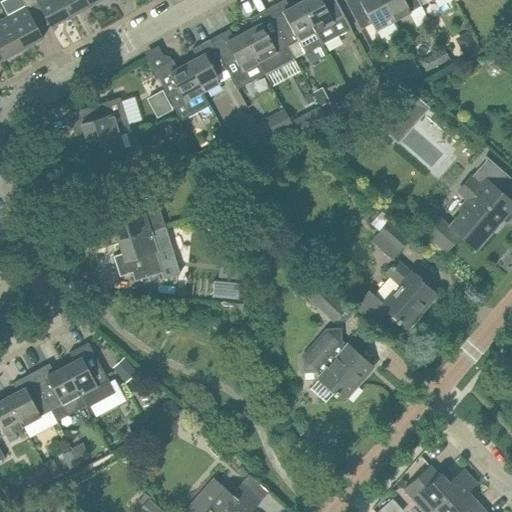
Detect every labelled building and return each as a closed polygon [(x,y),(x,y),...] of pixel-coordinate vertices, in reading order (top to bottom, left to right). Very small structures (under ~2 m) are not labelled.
[(21,0),(24,5),(5,15),(22,48),(43,37),(38,28),(48,23),(34,0),(21,0)] [(34,0),(48,23),(50,27),(70,16),(60,0),(34,0)] [(86,0),(60,0),(70,16),(89,5),(86,0)] [(289,7),(285,0),(281,0),(267,8),(287,45),(315,30),(299,1),(289,7)] [(302,0),(299,1),(315,30),(322,44),(350,29),(344,15),(335,0),(302,0)] [(344,0),(360,28),(371,22),(375,29),(392,20),(381,0),(344,0)] [(381,0),(392,20),(421,4),(418,0),(381,0)] [(248,18),(253,26),(243,32),(265,73),(294,58),(287,45),(267,8),(248,18)] [(22,48),(5,15),(0,17),(0,51),(4,58),(22,48)] [(233,37),(228,29),(210,38),(226,68),(237,88),(265,73),(243,32),(233,37)] [(192,48),(197,57),(186,62),(201,90),(218,81),(215,74),(226,68),(210,38),(192,48)] [(466,57),(480,50),(475,41),(461,48),(466,57)] [(449,59),(444,49),(432,55),(437,65),(449,59)] [(173,106),(180,120),(208,105),(201,91),(201,90),(186,62),(177,68),(172,59),(153,69),(173,106)] [(410,79),(401,63),(383,73),(392,89),(410,79)] [(377,74),(360,83),(368,100),(386,91),(377,74)] [(328,101),(320,87),(312,92),(319,106),(328,101)] [(421,107),(427,111),(435,102),(417,87),(387,121),(400,132),(421,107)] [(161,90),(147,98),(156,116),(171,108),(161,90)] [(357,106),(349,92),(335,99),(342,113),(357,106)] [(119,97),(68,113),(74,134),(83,131),(87,141),(118,131),(129,128),(119,97)] [(321,108),(293,123),(307,134),(329,122),(321,108)] [(285,109),(261,121),(269,136),(293,124),(285,109)] [(118,131),(87,141),(90,152),(81,155),(87,175),(91,187),(143,171),(136,146),(124,149),(118,131)] [(229,140),(218,146),(226,161),(237,155),(229,140)] [(486,159),(470,177),(481,187),(469,201),(461,211),(463,213),(450,228),(436,216),(423,230),(446,250),(460,234),(475,248),(489,231),(487,228),(498,215),(501,217),(511,205),(511,202),(497,189),(507,177),(509,179),(510,177),(486,156),(484,158),(486,159)] [(198,158),(186,162),(189,170),(201,166),(198,158)] [(121,207),(100,214),(106,234),(115,231),(119,241),(123,240),(163,227),(165,226),(159,209),(158,210),(144,214),(144,212),(140,201),(132,203),(121,207)] [(391,219),(381,210),(371,222),(381,231),(379,232),(399,250),(410,238),(390,220),(391,219)] [(122,252),(113,255),(119,276),(132,272),(134,280),(137,279),(153,274),(161,271),(163,279),(179,274),(165,226),(163,227),(123,240),(119,241),(122,252)] [(368,290),(353,307),(374,326),(386,313),(395,321),(398,323),(400,320),(407,325),(435,294),(395,259),(383,274),(394,283),(380,300),(368,290)] [(332,317),(343,305),(315,279),(304,290),(332,317)] [(214,280),(213,298),(239,300),(241,282),(214,280)] [(347,346),(341,341),(341,327),(325,328),(300,356),(301,373),(314,372),(320,376),(335,390),(332,393),(335,395),(337,392),(344,398),(371,366),(347,345),(347,346)] [(73,360),(63,366),(79,394),(85,406),(85,407),(114,392),(108,379),(87,342),(69,352),(73,360)] [(53,371),(49,363),(30,373),(51,409),(56,420),(84,406),(85,406),(79,394),(63,366),(53,371)] [(12,382),(17,391),(7,396),(22,425),(51,409),(30,373),(12,382)] [(0,399),(0,436),(22,425),(7,396),(0,399)] [(78,465),(71,450),(63,453),(70,468),(78,465)] [(51,459),(44,463),(51,479),(58,475),(51,459)] [(438,474),(430,464),(403,488),(424,511),(428,511),(461,483),(454,476),(448,481),(440,472),(438,474)] [(454,476),(461,483),(428,511),(480,511),(484,509),(468,491),(477,483),(463,468),(454,476)] [(182,511),(250,511),(268,491),(248,474),(232,493),(213,477),(182,511)] [(142,511),(165,511),(149,498),(139,509),(142,511)]
